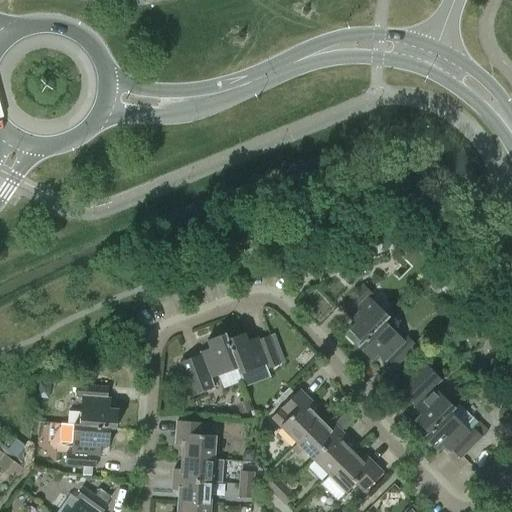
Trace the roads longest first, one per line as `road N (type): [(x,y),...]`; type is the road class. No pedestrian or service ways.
road 1 (residential): [(143,511),(160,339),(262,299),(277,304),(326,355),(370,424),(461,511)]
road 2 (tertiary): [(428,57),(349,45),(187,101),(102,97)]
road 3 (primary): [(102,97),(94,47),(70,29),(31,25),(0,45)]
